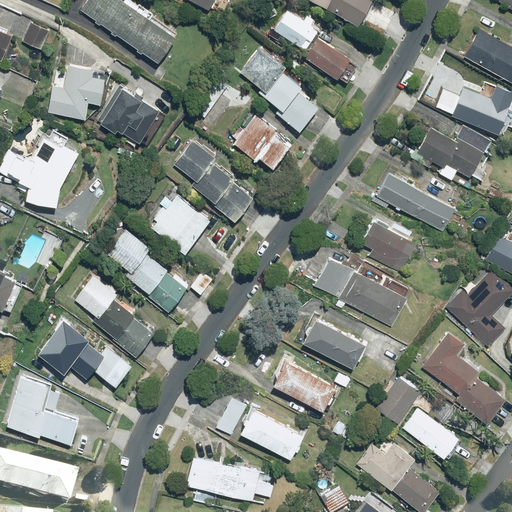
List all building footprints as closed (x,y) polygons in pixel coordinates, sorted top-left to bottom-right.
[(177,34),(151,16),(154,11),(137,0),(86,0),(82,8),(159,60),(177,34)] [(315,0),(360,22),(370,0),(315,0)] [(511,0),(498,0),(511,8),(511,0)] [(286,5),(274,25),(306,45),(314,33),(318,26),(313,23),(317,17),(309,12),(306,17),(286,5)] [(50,27),(32,19),(23,39),(42,47),(50,27)] [(0,58),(2,59),(13,33),(6,31),(9,24),(0,20),(0,58)] [(511,44),(479,27),(463,55),(511,80),(511,44)] [(352,56),(314,33),(306,45),(302,52),(339,75),(352,56)] [(279,105),(275,111),(299,128),(318,103),(299,89),(303,83),(283,68),(287,63),(260,43),(245,63),(269,81),(261,91),(279,105)] [(54,68),(48,110),(86,115),(89,98),(103,100),(106,76),(93,74),(94,67),(66,63),(65,69),(54,68)] [(225,86),(214,77),(201,95),(213,103),(225,86)] [(160,106),(118,82),(97,118),(115,128),(117,125),(141,139),(160,106)] [(442,86),(434,104),(500,132),(504,122),(511,124),(511,88),(497,82),(492,96),(463,84),(459,94),(442,86)] [(293,138),(254,110),(232,141),(256,158),(259,154),(274,165),(293,138)] [(458,137),(432,125),(421,149),(414,146),(409,155),(430,165),(433,158),(442,162),(439,170),(453,177),(457,169),(470,176),(472,172),(484,177),(489,166),(484,164),(490,151),(486,149),(491,137),(463,124),(458,137)] [(34,159),(8,148),(0,165),(0,170),(21,180),(19,186),(27,190),(26,199),(59,204),(62,183),(79,147),(66,141),(69,135),(53,127),(50,135),(46,133),(34,159)] [(217,153),(192,135),(174,161),(198,178),(194,183),(213,197),(211,200),(236,218),(254,194),(231,178),(233,175),(212,160),(217,153)] [(390,169),(374,200),(387,207),(390,201),(443,230),(457,205),(390,169)] [(213,212),(174,187),(149,224),(189,249),(213,212)] [(394,219),(390,226),(373,217),(361,239),(372,245),(367,254),(400,272),(417,241),(409,236),(413,229),(394,219)] [(511,229),(506,226),(503,234),(499,232),(486,257),(511,271),(511,229)] [(151,243),(127,227),(109,253),(133,269),(128,276),(149,291),(147,294),(169,309),(186,284),(164,269),(168,264),(146,249),(151,243)] [(314,282),(340,296),(337,303),(343,307),(347,300),(393,325),(409,296),(330,252),(314,282)] [(0,266),(0,306),(2,308),(17,275),(0,266)] [(511,291),(511,285),(493,267),(452,310),(488,345),(507,326),(492,312),(511,291)] [(118,288),(93,272),(76,298),(98,313),(93,320),(116,335),(114,338),(137,354),(153,329),(133,315),(136,312),(113,297),(118,288)] [(368,341),(315,313),(302,337),(355,365),(368,341)] [(90,333),(63,315),(38,351),(65,369),(69,363),(88,376),(94,368),(116,383),(132,361),(107,344),(103,351),(86,339),(90,333)] [(465,341),(449,329),(422,365),(449,385),(445,390),(452,395),(457,389),(461,392),(457,397),(486,420),(505,395),(476,374),(480,368),(457,351),(465,341)] [(338,385),(285,356),(272,380),(325,408),(338,385)] [(353,377),(340,370),(335,379),(348,386),(353,377)] [(48,380),(20,372),(5,422),(71,442),(78,417),(56,411),(61,393),(46,388),(48,380)] [(422,389),(398,372),(375,405),(399,422),(422,389)] [(247,404),(231,396),(217,424),(232,432),(247,404)] [(417,403),(402,424),(444,455),(459,434),(442,422),(451,410),(438,401),(430,412),(417,403)] [(305,431),(251,403),(244,417),(248,420),(242,431),(292,457),(305,431)] [(351,427),(340,420),(333,430),(345,437),(351,427)] [(373,440),(357,461),(422,510),(440,486),(410,464),(416,456),(394,439),(386,450),(373,440)] [(79,475),(0,450),(0,484),(70,506),(79,475)] [(266,469),(193,452),(186,483),(254,499),(256,491),(271,495),(274,482),(263,480),(266,469)] [(340,482),(322,492),(330,505),(333,510),(351,500),(340,482)] [(393,511),(383,511),(367,500),(357,511),(395,511),(394,511),(393,511)]
